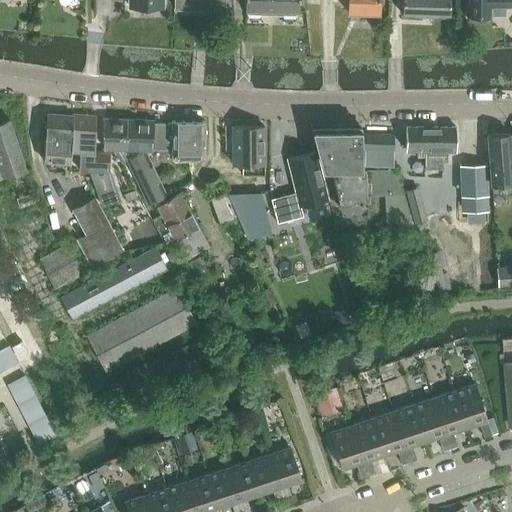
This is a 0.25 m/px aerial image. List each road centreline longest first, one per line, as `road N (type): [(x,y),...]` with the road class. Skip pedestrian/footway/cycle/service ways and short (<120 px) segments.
road 1 (residential): [(511,103),(242,102),(0,75)]
road 2 (residential): [(511,455),(361,503)]
